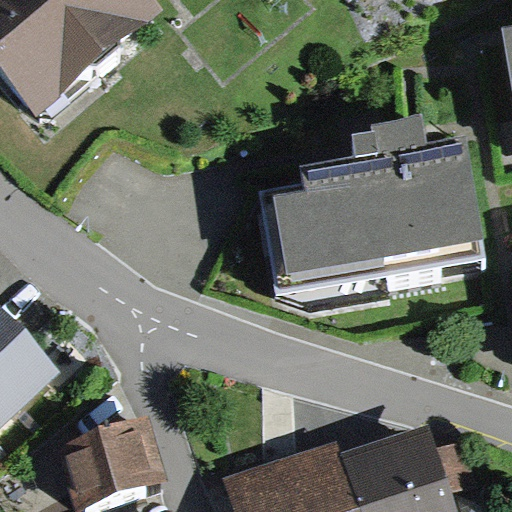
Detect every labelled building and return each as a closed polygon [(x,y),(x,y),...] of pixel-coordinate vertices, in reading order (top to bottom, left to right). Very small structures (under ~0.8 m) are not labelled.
[(160,24),(139,0),(0,0),(0,72),(43,123),(160,24)] [(299,182),(302,196),(260,203),(277,310),(487,278),(469,158),(425,165),(421,137),(376,143),(377,151),(352,155),(355,173),(299,182)] [(0,431),(55,381),(0,322),(0,431)] [(150,429),(58,457),(75,511),(113,511),(171,494),(150,429)] [(330,451),(222,483),(230,511),(457,511),(434,435),(334,464),(330,451)]
